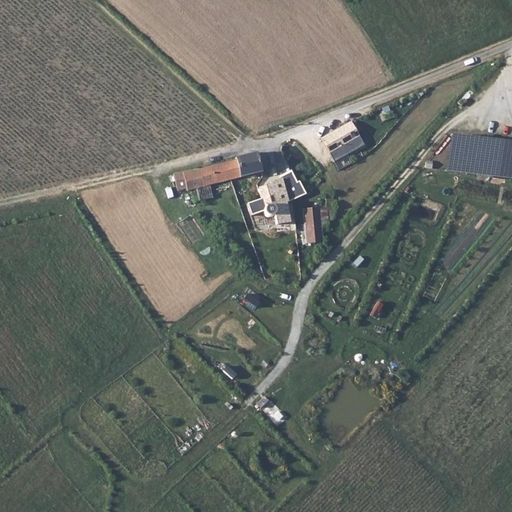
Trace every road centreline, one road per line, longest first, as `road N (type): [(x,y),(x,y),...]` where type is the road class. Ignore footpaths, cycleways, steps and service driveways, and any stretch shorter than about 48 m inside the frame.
road 1 (unclassified): [(511,46),(261,145),(270,175)]
road 2 (track): [(0,201),(248,148)]
road 3 (track): [(248,148),(89,0)]
road 4 (track): [(300,131),(326,171),(336,218),(327,253),(290,309)]
